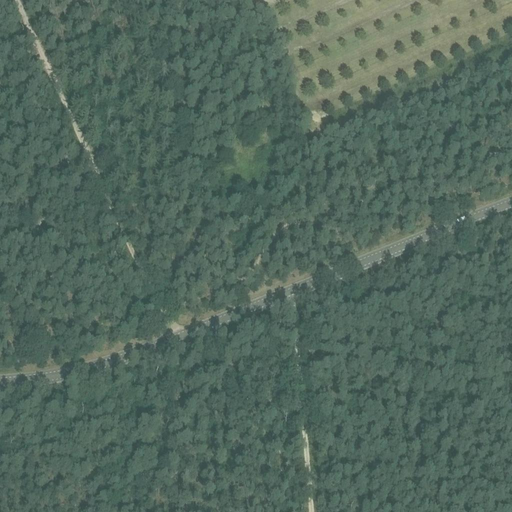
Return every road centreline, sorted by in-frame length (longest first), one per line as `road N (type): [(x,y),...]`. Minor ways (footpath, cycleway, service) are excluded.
road 1 (tertiary): [(0,381),(115,362),(511,203)]
road 2 (track): [(291,291),(310,511)]
road 3 (track): [(97,177),(178,337)]
road 4 (track): [(97,177),(42,52)]
